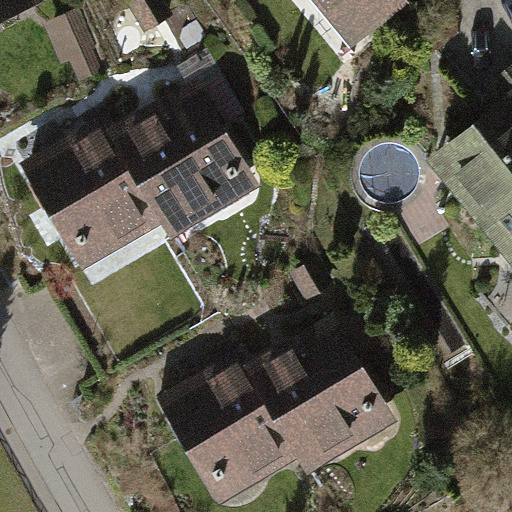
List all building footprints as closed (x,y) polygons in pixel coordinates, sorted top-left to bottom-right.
[(0,0),(0,18),(41,1),(40,0),(0,0)] [(314,0),(349,42),(400,0),(314,0)] [(511,60),(492,76),(502,89),(425,151),(511,257),(511,256),(511,60)] [(258,180),(195,77),(108,129),(95,108),(14,157),(81,267),(163,218),(172,232),(258,180)] [(399,418),(334,310),(250,360),(241,345),(160,394),(224,499),(309,448),(320,466),(399,418)]
